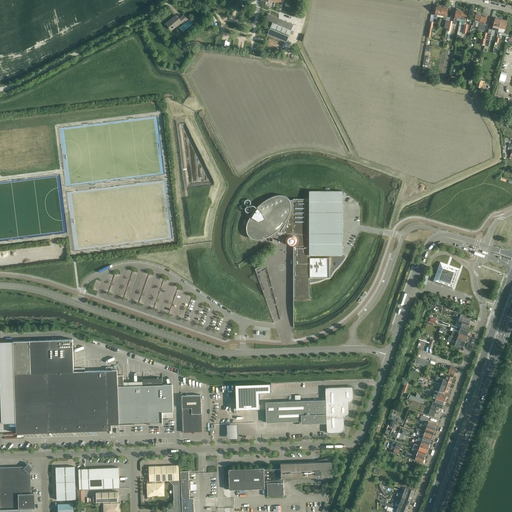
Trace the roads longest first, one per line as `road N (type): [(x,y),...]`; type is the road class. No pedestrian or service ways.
road 1 (unclassified): [(0,286),(220,353),(351,349),(388,356)]
road 2 (unclassified): [(132,451),(352,442),(388,356)]
road 3 (residential): [(414,511),(483,317),(473,280),(483,250)]
road 4 (primary): [(511,272),(427,511)]
road 5 (primary): [(439,511),(511,306)]
road 6 (unclassified): [(0,89),(166,0)]
road 7 (unclassified): [(388,356),(431,241),(444,236)]
